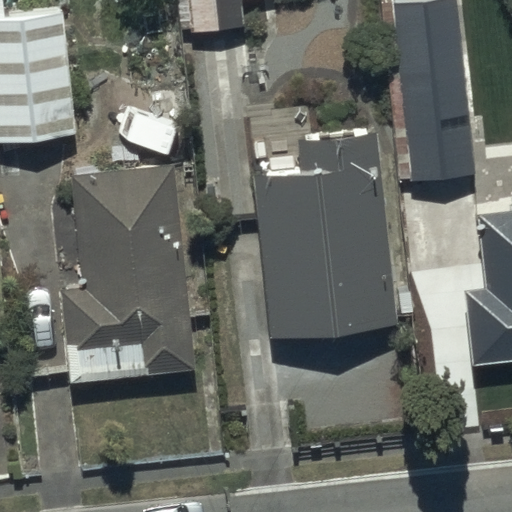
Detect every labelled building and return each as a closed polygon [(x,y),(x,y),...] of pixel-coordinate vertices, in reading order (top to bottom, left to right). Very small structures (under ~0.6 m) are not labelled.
[(0,0),(0,134),(73,128),(62,7),(28,10),(28,1),(1,4),(0,0)] [(173,0),(177,25),(185,24),(186,28),(244,20),(241,0),(173,0)] [(448,0),(380,0),(376,0),(396,177),(469,169),(461,98),(470,97),(461,18),(451,20),(448,0)] [(511,99),(498,20),(465,26),(480,108),(511,102),(511,99)] [(369,125),(291,133),(287,134),(291,166),(242,172),(260,331),(390,316),(369,125)] [(511,350),(511,152),(509,153),(511,185),(511,205),(470,210),(477,282),(458,284),(466,356),(511,350)] [(188,362),(167,158),(69,168),(80,279),(58,281),(68,375),(188,362)]
